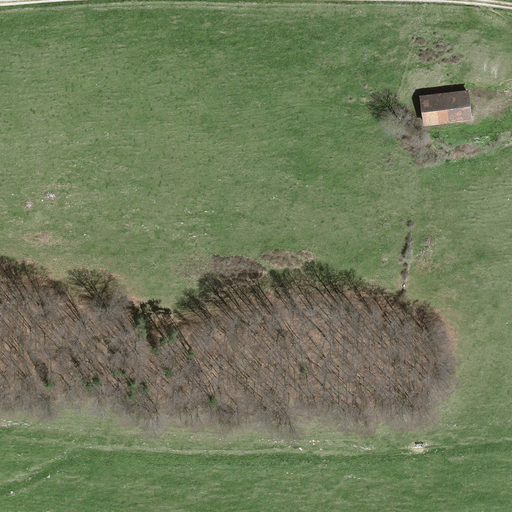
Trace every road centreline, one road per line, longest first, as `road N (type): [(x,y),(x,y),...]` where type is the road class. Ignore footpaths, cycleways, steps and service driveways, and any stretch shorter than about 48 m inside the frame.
road 1 (track): [(0,492),(89,454),(355,456),(511,438)]
road 2 (track): [(511,7),(453,0),(0,2)]
